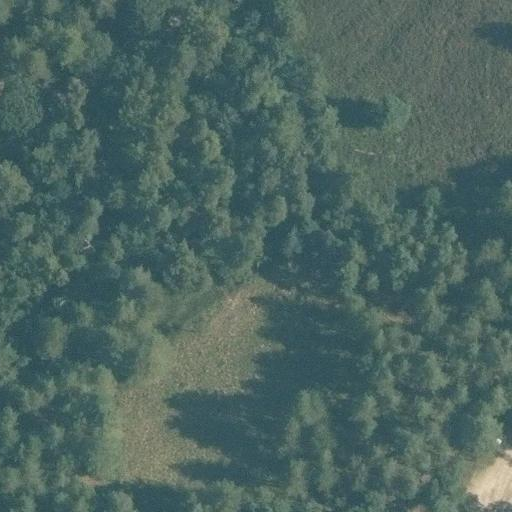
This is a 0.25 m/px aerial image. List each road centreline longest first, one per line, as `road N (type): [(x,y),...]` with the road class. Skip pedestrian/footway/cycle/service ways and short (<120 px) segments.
road 1 (track): [(196,0),(0,155)]
road 2 (track): [(0,372),(58,458),(110,496),(162,511)]
